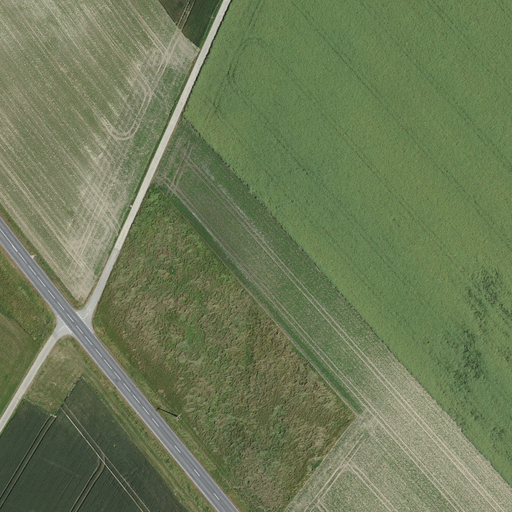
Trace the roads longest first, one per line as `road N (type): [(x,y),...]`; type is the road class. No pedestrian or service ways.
road 1 (tertiary): [(0,228),(229,511)]
road 2 (track): [(77,326),(227,0)]
road 3 (track): [(0,429),(71,319)]
